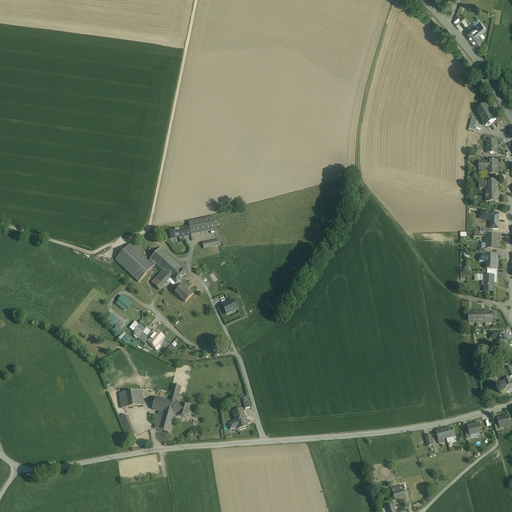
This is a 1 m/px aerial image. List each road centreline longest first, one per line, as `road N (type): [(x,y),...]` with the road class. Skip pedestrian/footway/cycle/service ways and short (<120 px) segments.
road 1 (unclassified): [(0,453),(41,469),(192,445),(337,436)]
road 2 (track): [(149,229),(197,0)]
road 3 (residential): [(337,436),(407,430),(511,404)]
road 4 (track): [(0,224),(86,252),(149,229)]
road 5 (residential): [(423,0),(458,35),(511,115)]
